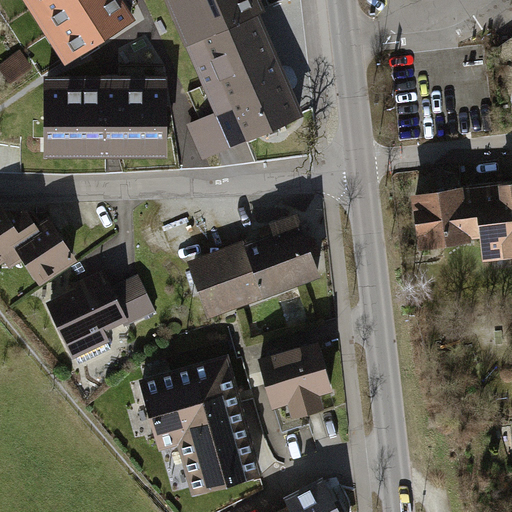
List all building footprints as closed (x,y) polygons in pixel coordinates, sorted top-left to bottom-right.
[(121,0),(39,0),(76,57),(135,21),(121,0)] [(171,0),(189,41),(257,14),(250,0),(171,0)] [(189,41),(215,102),(282,73),(257,14),(189,41)] [(41,66),(25,46),(1,65),(17,85),(41,66)] [(299,114),(282,73),(215,102),(219,111),(234,143),(299,114)] [(166,152),(167,79),(104,79),(104,89),(47,89),(47,151),(166,152)] [(206,157),(234,143),(219,111),(191,124),(206,157)] [(511,185),(480,189),(486,247),(488,268),(511,265),(511,185)] [(423,254),(486,247),(480,189),(417,196),(423,254)] [(0,205),(0,259),(2,258),(7,266),(20,258),(36,283),(77,257),(47,211),(31,221),(20,204),(5,213),(0,205)] [(261,232),(242,239),(263,295),(304,280),(320,274),(296,209),(258,223),(261,232)] [(240,304),(263,295),(242,239),(182,260),(203,317),(240,304)] [(104,270),(44,301),(76,362),(111,344),(103,328),(121,319),(126,329),(159,312),(137,270),(111,283),(104,270)] [(253,355),(267,404),(329,386),(314,337),(253,355)] [(191,492),(260,472),(226,350),(135,375),(155,447),(177,441),(191,492)] [(335,511),(322,485),(265,511),(335,511)]
